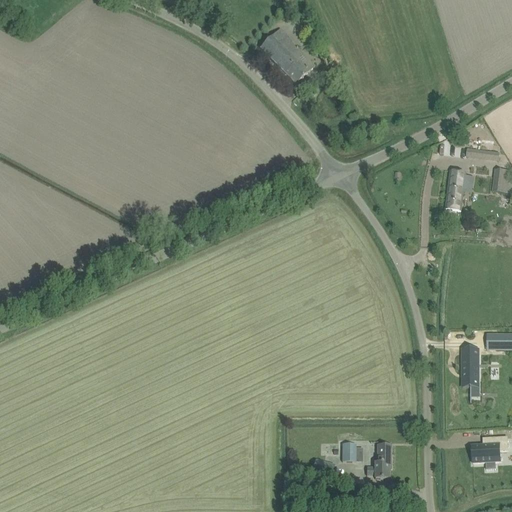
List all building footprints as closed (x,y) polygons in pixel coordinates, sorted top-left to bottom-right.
[(260,49),(296,86),(315,68),(291,43),(292,42),(280,30),(260,49)] [(499,154),(468,150),(467,158),(467,157),(498,160),(498,162),(499,154)] [(511,173),(496,172),(494,193),(511,196),(511,187),(511,173)] [(446,211),(461,212),(466,175),(451,173),(446,211)] [(511,336),(497,337),(497,352),(511,351),(511,336)] [(479,349),(463,349),(463,387),(472,387),(472,383),(479,383),(479,349)] [(444,429),(461,428),(460,396),(443,397),(444,429)] [(483,447),(472,448),(473,465),(486,464),(487,471),(496,471),(495,464),(501,464),(500,453),(508,452),(507,439),(486,440),(486,441),(486,446),(483,446),(483,447)] [(355,463),(355,460),(356,450),(356,445),(341,445),(341,463),(355,463)] [(375,477),(375,480),(387,480),(387,467),(391,467),(391,446),(376,446),(376,463),(375,463),(375,469),(366,469),(366,477),(375,477)] [(330,478),(334,466),(314,461),(311,473),(330,478)]
